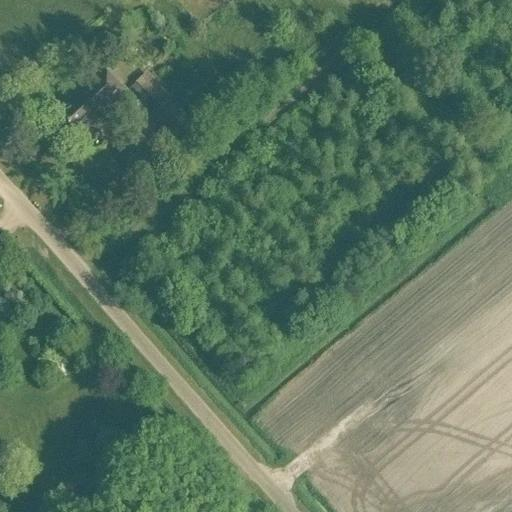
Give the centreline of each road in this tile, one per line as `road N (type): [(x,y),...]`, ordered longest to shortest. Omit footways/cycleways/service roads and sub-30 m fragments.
road 1 (track): [(75,267),(175,209),(234,205),(282,183),(304,149),(330,61),(395,0)]
road 2 (unclassified): [(288,511),(0,183)]
